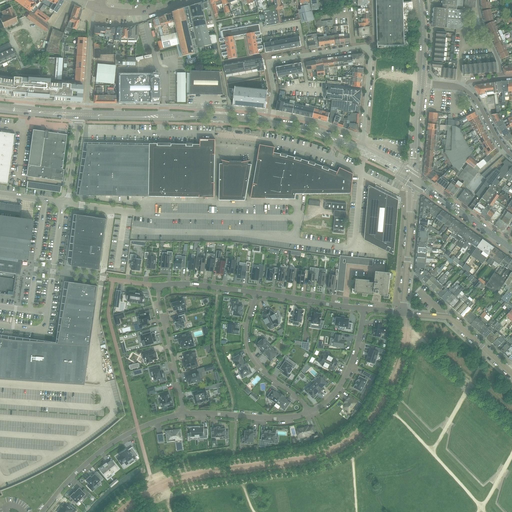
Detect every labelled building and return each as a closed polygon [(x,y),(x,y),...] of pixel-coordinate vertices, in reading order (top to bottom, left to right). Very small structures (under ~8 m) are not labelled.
[(14,0),(16,1),(29,11),(39,1),(40,0),(14,0)] [(53,3),(50,9),(57,13),(59,9),(60,8),(65,0),(64,0),(59,0),(56,6),(53,3)] [(210,9),(207,0),(202,2),(207,25),(214,24),(213,20),(211,15),(208,16),(206,9),(210,9)] [(223,4),(221,0),(210,0),(213,8),(214,15),(219,14),(225,13),(224,10),(218,11),(217,6),(223,4)] [(229,4),(227,0),(221,0),(223,4),(224,10),(225,13),(225,14),(230,12),(228,6),(226,7),(226,5),(229,4)] [(227,0),(229,4),(231,11),(233,17),(235,16),(236,16),(233,10),(241,7),(238,0),(227,0)] [(255,0),(256,1),(256,2),(257,6),(258,11),(264,10),(262,4),(261,0),(255,0)] [(274,0),(276,10),(281,9),(282,9),(283,8),(284,7),(283,5),(282,4),(281,4),(280,0),(274,0)] [(317,0),(314,0),(312,0),(311,1),(311,3),(312,11),(319,10),(317,0)] [(376,0),(378,50),(396,50),(398,45),(400,45),(400,49),(399,49),(408,49),(409,49),(410,49),(410,48),(411,48),(411,47),(411,46),(410,7),(408,7),(407,2),(403,3),(402,0),(376,0)] [(445,0),(445,5),(443,5),(442,8),(455,9),(455,6),(463,7),(463,0),(445,0)] [(207,25),(202,2),(189,6),(198,48),(200,47),(211,45),(217,43),(216,35),(209,36),(207,25)] [(312,11),(311,3),(301,7),(301,10),(298,10),(299,13),(301,20),(301,22),(314,20),(314,19),(314,18),(313,17),(312,11)] [(73,29),(76,30),(79,20),(83,9),(74,5),(70,16),(71,16),(66,29),(65,29),(65,30),(70,32),(73,29)] [(198,48),(189,6),(173,12),(178,33),(180,44),(183,56),(187,55),(188,59),(186,60),(187,65),(197,63),(195,57),(191,59),(190,55),(195,54),(195,55),(200,53),(198,48)] [(11,8),(10,8),(2,12),(3,15),(1,16),(2,18),(0,18),(4,28),(17,22),(11,8)] [(462,10),(455,9),(442,8),(437,8),(435,27),(461,30),(464,27),(466,14),(462,10)] [(38,9),(34,14),(46,23),(47,22),(50,18),(38,9)] [(281,9),(276,10),(268,12),(264,13),(266,26),(283,23),(283,20),(281,9)] [(369,14),(370,9),(358,9),(358,14),(362,14),(362,16),(358,16),(358,19),(361,19),(364,19),(364,14),(369,14)] [(25,16),(26,18),(28,19),(47,33),(49,25),(49,24),(47,22),(46,23),(34,14),(33,13),(33,14),(29,11),(25,16)] [(178,33),(173,12),(166,15),(171,35),(178,33)] [(301,20),(299,13),(295,14),(296,17),(283,20),(283,23),(301,20)] [(52,29),(48,42),(45,52),(59,54),(60,44),(63,34),(65,30),(65,29),(66,29),(71,16),(70,16),(67,15),(60,32),(52,29)] [(171,35),(166,15),(159,17),(164,36),(171,35)] [(164,36),(159,17),(153,19),(155,28),(159,27),(161,37),(164,36)] [(322,27),(321,22),(321,18),(314,19),(314,20),(315,28),(317,28),(322,27)] [(494,21),(486,25),(485,25),(487,28),(486,28),(487,29),(488,30),(496,26),(494,21)] [(138,38),(138,24),(128,28),(127,28),(127,40),(137,41),(138,38)] [(247,34),(260,32),(259,24),(238,28),(240,36),(247,34)] [(105,28),(95,26),(94,34),(99,35),(99,36),(104,37),(104,36),(104,33),(105,28)] [(498,31),(496,26),(488,30),(488,31),(488,32),(490,35),(498,31)] [(355,31),(355,37),(371,36),(370,27),(359,28),(358,30),(355,31)] [(127,40),(127,28),(121,28),(119,36),(120,36),(119,41),(120,42),(121,40),(127,40)] [(240,36),(238,28),(222,31),(223,38),(233,37),(240,36)] [(503,35),(501,30),(498,31),(490,35),(491,38),(491,39),(492,39),(492,40),(503,35)] [(261,35),(260,32),(247,34),(247,35),(247,36),(247,37),(248,39),(247,39),(248,39),(248,41),(256,40),(256,39),(255,36),(261,35)] [(180,44),(178,33),(171,35),(164,36),(161,37),(164,48),(177,45),(180,44)] [(317,34),(318,39),(320,47),(325,46),(323,34),(321,35),(321,33),(317,34)] [(505,40),(503,35),(492,40),(492,41),(493,42),(494,45),(502,41),(505,40)] [(233,38),(233,37),(223,38),(219,39),(220,42),(225,41),(226,45),(234,44),(234,42),(234,41),(233,40),(233,39),(233,38)] [(309,45),(308,42),(309,49),(319,47),(317,37),(314,38),(314,43),(311,43),(312,44),(309,45)] [(261,38),(256,39),(256,40),(248,41),(248,42),(248,41),(248,42),(248,43),(248,44),(249,44),(249,46),(249,48),(258,47),(257,46),(257,43),(262,42),(261,38)] [(505,46),(502,41),(494,45),(496,48),(495,48),(496,49),(496,50),(505,46)] [(234,44),(226,45),(220,46),(221,49),(226,48),(227,52),(235,51),(235,49),(235,48),(235,47),(235,46),(234,46),(234,45),(234,44)] [(263,45),(257,46),(258,47),(249,48),(249,49),(249,50),(250,50),(250,51),(250,53),(250,55),(259,54),(258,50),(263,49),(263,45)] [(507,51),(505,46),(496,50),(497,50),(496,51),(497,51),(497,52),(499,54),(507,51)] [(7,51),(11,60),(17,58),(13,49),(7,51)] [(2,53),(7,63),(11,60),(7,51),(2,53)] [(235,51),(227,52),(222,53),(222,56),(228,55),(228,59),(237,58),(237,57),(237,58),(237,57),(236,56),(236,54),(236,53),(236,52),(235,52),(235,51)] [(509,56),(507,51),(499,54),(500,57),(500,58),(500,59),(501,59),(501,60),(505,58),(508,56),(509,56)] [(62,59),(46,57),(45,65),(33,64),(32,76),(14,74),(8,74),(21,68),(17,58),(11,60),(7,63),(2,65),(0,65),(0,93),(8,95),(8,93),(12,93),(12,97),(26,98),(26,97),(49,99),(49,96),(54,97),(53,101),(82,103),(83,86),(70,85),(70,84),(61,84),(62,59)] [(257,60),(258,67),(258,69),(259,72),(264,71),(265,71),(265,70),(265,69),(264,66),(265,65),(265,63),(264,64),(263,60),(263,59),(263,58),(262,59),(261,59),(260,59),(259,59),(258,59),(257,60),(256,60),(257,60)] [(325,75),(323,59),(316,60),(317,69),(318,76),(325,75)] [(258,69),(258,67),(257,60),(256,60),(255,60),(254,61),(253,61),(250,61),(251,68),(252,70),(258,69)] [(252,70),(251,68),(250,61),(249,62),(249,61),(248,62),(247,62),(244,62),(245,69),(245,72),(252,70)] [(245,72),(245,69),(244,62),(243,62),(243,63),(242,63),(241,63),(240,63),(237,64),(238,70),(239,73),(245,72)] [(433,74),(435,76),(437,74),(441,78),(446,78),(447,69),(442,68),(442,63),(438,63),(433,62),(432,68),(436,71),(433,74)] [(115,66),(97,64),(95,82),(114,84),(115,66)] [(239,73),(238,70),(237,64),(236,64),(235,64),(234,64),(231,65),(232,71),(232,74),(239,73)] [(232,71),(231,65),(230,65),(229,65),(228,65),(227,65),(227,66),(224,66),(226,75),(232,74),(232,71)] [(220,72),(190,71),(190,73),(187,73),(187,94),(190,94),(223,95),(220,72)] [(177,73),(177,102),(186,102),(186,93),(186,73),(177,73)] [(158,75),(120,75),(120,102),(158,102),(158,97),(158,93),(158,85),(159,85),(159,82),(158,82),(158,75)] [(234,99),(233,105),(234,105),(239,106),(242,106),(244,106),(245,106),(247,107),(248,107),(250,107),(255,107),(255,108),(256,108),(256,107),(258,108),(261,108),(260,108),(261,108),(266,108),(266,109),(267,102),(267,101),(267,98),(268,98),(268,96),(268,93),(268,90),(267,82),(267,83),(242,87),(235,87),(235,88),(229,90),(229,89),(228,90),(230,99),(234,99)] [(493,92),(492,83),(483,84),(484,93),(486,93),(491,92),(493,92)] [(484,93),(483,84),(475,86),(474,88),(481,99),(487,97),(486,93),(484,93)] [(361,90),(326,87),(325,100),(332,100),(354,102),(353,104),(358,105),(360,105),(360,106),(361,90)] [(353,104),(354,102),(332,100),(331,107),(339,107),(338,110),(343,111),(345,112),(347,113),(351,113),(359,114),(360,105),(358,105),(353,104)] [(276,110),(283,112),(285,102),(278,101),(276,110)] [(312,118),(317,119),(320,110),(321,108),(315,107),(312,118)] [(339,107),(331,107),(330,122),(329,123),(332,124),(333,124),(336,116),(338,110),(339,107)] [(478,116),(476,112),(466,117),(459,121),(456,121),(455,126),(458,128),(461,126),(468,122),(478,116)] [(338,117),(336,116),(333,124),(337,126),(342,115),(339,114),(338,117)] [(497,115),(497,114),(496,114),(491,115),(495,123),(502,119),(500,114),(497,115)] [(481,121),(478,116),(468,122),(461,126),(458,128),(459,130),(470,124),(471,126),(481,121)] [(508,119),(508,117),(502,119),(495,123),(497,128),(505,124),(503,121),(508,119)] [(453,120),(449,120),(448,125),(448,129),(446,140),(446,144),(446,145),(445,149),(443,149),(443,153),(444,154),(445,157),(447,160),(448,163),(450,166),(451,168),(458,173),(461,168),(465,162),(471,154),(471,153),(472,153),(469,148),(463,137),(459,130),(458,128),(455,126),(456,121),(453,120)] [(483,126),(481,121),(471,126),(469,128),(470,130),(472,128),(474,131),(483,126)] [(350,124),(349,124),(348,129),(356,132),(358,131),(358,125),(350,124)] [(506,125),(506,124),(505,124),(497,128),(499,132),(500,133),(507,129),(505,125),(506,125)] [(485,130),(483,126),(474,131),(470,133),(473,137),(485,130)] [(509,132),(507,129),(500,133),(501,134),(504,137),(510,133),(511,132),(510,131),(509,132)] [(33,130),(32,135),(26,176),(62,181),(64,170),(62,170),(67,135),(48,132),(48,131),(45,131),(45,132),(33,130)] [(488,135),(485,130),(473,137),(472,138),(473,140),(477,138),(478,140),(488,135)] [(0,183),(8,184),(15,134),(10,134),(0,132),(0,183)] [(490,140),(488,135),(478,140),(474,143),(475,145),(479,143),(481,145),(490,140)] [(121,145),(97,145),(89,145),(78,196),(89,196),(135,197),(141,197),(149,197),(171,197),(175,197),(181,197),(185,197),(213,198),(214,198),(215,153),(215,148),(215,147),(215,141),(215,140),(214,140),(208,140),(207,140),(202,140),(202,139),(200,139),(200,141),(200,145),(193,145),(193,147),(186,147),(186,144),(171,144),(171,146),(157,146),(157,144),(135,144),(135,146),(121,145)] [(493,144),(490,140),(481,145),(479,146),(481,151),(484,150),(493,144)] [(496,148),(493,144),(484,150),(486,153),(485,153),(486,155),(487,156),(490,154),(492,152),(494,150),(496,148)] [(260,146),(259,152),(258,153),(259,153),(258,158),(251,199),(295,199),(296,194),(351,194),(351,196),(353,181),(353,175),(353,174),(352,173),(340,168),(339,169),(337,172),(329,169),(329,171),(322,169),(323,167),(316,164),(315,166),(308,164),(309,162),(302,159),(301,161),(294,160),(295,158),(288,156),(287,158),(280,156),(281,154),(274,153),(274,149),(275,149),(275,147),(273,147),(268,146),(267,146),(261,145),(260,145),(260,146)] [(471,154),(465,162),(468,164),(474,169),(476,165),(478,164),(471,159),(474,155),(471,153),(471,154)] [(489,175),(487,177),(485,179),(486,180),(483,184),(489,188),(491,186),(491,185),(495,189),(498,186),(504,178),(506,175),(511,166),(511,164),(506,159),(504,161),(502,163),(500,165),(497,167),(495,169),(493,171),(491,173),(489,175)] [(222,160),(222,161),(223,161),(223,164),(220,164),(219,200),(245,201),(251,164),(248,164),(249,161),(250,161),(248,161),(243,162),(242,162),(242,163),(237,164),(234,164),(229,163),(230,163),(230,162),(228,162),(223,161),(222,160)] [(474,169),(468,164),(464,170),(461,168),(458,173),(456,175),(459,178),(461,179),(464,181),(463,184),(453,196),(457,200),(462,192),(464,191),(478,172),(474,169)] [(438,165),(436,166),(434,167),(434,168),(424,167),(424,174),(425,176),(427,177),(432,171),(433,170),(438,168),(438,165)] [(458,173),(451,168),(450,169),(444,174),(441,177),(435,183),(445,191),(453,180),(456,175),(458,173)] [(433,171),(432,171),(427,177),(431,180),(436,174),(439,172),(438,170),(433,171)] [(440,172),(439,172),(436,174),(431,180),(435,183),(441,177),(444,174),(441,172),(440,172)] [(454,180),(453,180),(445,191),(449,194),(457,183),(454,181),(454,180)] [(27,181),(27,183),(26,188),(61,193),(62,186),(57,186),(27,181)] [(463,184),(458,181),(457,183),(449,194),(453,196),(463,184)] [(489,188),(483,184),(475,195),(478,196),(476,199),(475,198),(472,203),(469,208),(473,210),(473,211),(473,210),(489,188)] [(399,200),(374,188),(370,186),(369,185),(368,194),(365,234),(364,240),(371,243),(386,251),(394,255),(394,249),(398,209),(399,200)] [(480,216),(486,206),(494,194),(497,190),(495,189),(491,185),(491,186),(489,188),(473,210),(473,211),(480,215),(480,216)] [(511,185),(510,188),(505,185),(502,189),(503,190),(511,196),(511,194),(511,185)] [(500,193),(497,190),(494,194),(486,206),(480,216),(484,218),(490,209),(493,205),(494,203),(496,200),(498,198),(501,194),(500,193)] [(511,195),(511,196),(503,190),(501,194),(498,198),(503,202),(505,200),(508,201),(509,199),(511,200),(508,206),(511,208),(511,195)] [(463,193),(462,192),(457,200),(467,206),(471,200),(463,194),(463,193)] [(507,208),(496,200),(494,203),(502,208),(503,209),(505,210),(511,214),(511,208),(508,206),(507,208)] [(434,204),(428,201),(424,207),(426,208),(427,209),(427,212),(429,213),(430,211),(429,210),(434,204)] [(33,220),(32,220),(28,220),(28,219),(27,219),(24,219),(23,219),(20,219),(19,218),(15,218),(15,215),(16,215),(17,215),(18,215),(19,215),(19,216),(20,216),(20,214),(20,213),(20,211),(21,209),(20,209),(21,208),(21,207),(21,205),(19,205),(17,205),(16,205),(13,204),(10,204),(9,204),(8,204),(7,203),(7,204),(5,203),(4,203),(2,203),(1,203),(0,202),(0,293),(2,294),(3,294),(6,295),(7,295),(10,295),(13,296),(13,295),(13,294),(13,293),(13,291),(13,290),(14,288),(13,288),(14,287),(14,285),(14,284),(14,282),(15,282),(15,281),(14,281),(15,280),(15,278),(15,277),(16,274),(19,275),(20,269),(20,267),(20,265),(21,265),(21,260),(22,260),(27,261),(27,260),(28,257),(28,256),(28,253),(29,253),(29,252),(28,252),(29,249),(29,248),(30,245),(30,244),(30,241),(30,240),(31,237),(31,236),(31,233),(32,232),(31,232),(32,229),(32,228),(32,225),(33,225),(33,224),(33,221),(33,220)] [(347,204),(325,202),(325,210),(346,212),(347,204)] [(491,224),(493,225),(498,218),(501,214),(502,211),(503,209),(502,208),(494,203),(493,205),(495,207),(494,209),(497,210),(489,222),(491,224)] [(430,214),(432,216),(433,214),(433,213),(438,207),(434,204),(429,210),(430,211),(429,213),(430,214)] [(432,216),(436,218),(442,210),(438,207),(433,213),(433,214),(432,216)] [(492,209),(490,209),(484,218),(489,222),(497,210),(494,209),(492,211),(491,210),(492,209)] [(511,214),(505,210),(503,209),(502,211),(501,214),(505,216),(511,221),(511,218),(511,214)] [(446,214),(442,210),(436,218),(438,220),(435,224),(438,226),(446,214)] [(451,216),(446,214),(438,226),(440,227),(443,223),(445,225),(451,216)] [(498,218),(508,225),(511,221),(505,216),(501,214),(498,218)] [(70,265),(70,266),(71,266),(71,265),(76,266),(100,270),(107,219),(83,216),(76,215),(75,215),(75,216),(76,216),(75,222),(75,223),(74,229),(74,230),(74,236),(73,236),(73,237),(73,244),(72,244),(73,244),(72,251),(71,258),(71,265),(70,265)] [(451,216),(445,225),(442,228),(443,228),(439,232),(439,233),(441,235),(447,226),(449,228),(455,220),(451,216)] [(335,217),(333,233),(344,234),(345,218),(335,217)] [(504,231),(508,225),(498,218),(493,225),(502,231),(504,231)] [(428,220),(420,219),(419,224),(427,229),(428,220)] [(459,223),(455,220),(449,228),(448,230),(452,233),(459,223)] [(464,226),(459,223),(452,233),(451,234),(449,237),(451,239),(452,237),(455,239),(464,226)] [(427,229),(419,224),(419,232),(428,233),(429,234),(430,234),(430,230),(428,229),(427,229)] [(468,229),(464,226),(455,239),(451,243),(454,245),(457,240),(460,241),(462,238),(468,229)] [(473,232),(468,229),(462,238),(460,241),(457,245),(461,249),(463,247),(473,232)] [(478,236),(473,232),(463,247),(465,249),(467,246),(469,243),(472,244),(478,236)] [(482,239),(478,236),(472,244),(469,248),(472,249),(474,246),(476,248),(482,239)] [(488,243),(482,239),(476,248),(471,255),(477,260),(488,243)] [(494,248),(488,243),(477,260),(483,264),(488,256),(494,248)] [(499,251),(494,248),(488,256),(490,258),(487,262),(489,264),(489,263),(499,251)] [(167,256),(162,256),(161,267),(169,267),(169,263),(170,261),(173,262),(173,252),(167,251),(167,253),(167,256)] [(218,268),(217,273),(223,274),(225,262),(220,261),(221,251),(216,251),(214,267),(218,268)] [(506,256),(503,254),(499,251),(489,263),(489,264),(489,265),(491,266),(495,262),(499,265),(501,263),(506,256)] [(145,252),(145,258),(148,259),(147,268),(155,269),(156,257),(148,256),(148,253),(145,252)] [(140,271),(142,259),(136,259),(136,255),(131,254),(130,260),(133,261),(131,270),(140,271)] [(206,259),(205,264),(207,264),(206,270),(213,271),(214,260),(210,259),(211,254),(206,254),(206,259)] [(182,267),(185,268),(186,257),(182,256),(182,259),(176,259),(175,262),(174,262),(174,269),(179,269),(179,268),(182,268),(182,267)] [(511,259),(506,256),(499,265),(502,267),(500,269),(500,270),(498,272),(500,274),(501,271),(503,270),(503,269),(505,267),(511,259)] [(188,269),(195,270),(196,259),(190,258),(189,265),(188,269)] [(204,271),(205,264),(206,259),(199,258),(198,270),(204,271)] [(226,258),(226,264),(228,264),(227,272),(234,273),(235,261),(229,260),(230,258),(226,258)] [(507,269),(501,277),(495,272),(487,284),(485,286),(496,295),(500,289),(502,287),(511,272),(511,260),(511,259),(505,267),(507,269)] [(239,266),(237,278),(245,279),(246,272),(249,272),(251,262),(247,262),(246,267),(239,266)] [(465,264),(464,265),(462,268),(468,273),(471,268),(465,264)] [(264,266),(260,265),(259,270),(253,269),(251,279),(258,280),(259,277),(263,278),(264,266)] [(279,267),(278,281),(284,282),(285,271),(288,272),(289,269),(289,268),(279,267)] [(433,268),(425,267),(425,269),(418,277),(422,280),(431,269),(432,269),(433,268)] [(439,269),(437,267),(433,271),(432,269),(431,269),(422,280),(426,283),(439,269)] [(268,269),(266,280),(267,280),(267,281),(272,282),(272,281),(273,274),(274,274),(274,273),(277,273),(278,268),(273,268),(273,269),(268,269)] [(294,277),(298,277),(299,271),(299,269),(295,268),(295,270),(289,269),(288,272),(287,282),(293,283),(294,277)] [(425,269),(415,268),(415,273),(416,274),(418,277),(425,269)] [(443,269),(441,268),(439,269),(426,283),(429,287),(437,279),(436,278),(435,279),(434,278),(443,269)] [(299,271),(297,283),(303,284),(304,278),(308,279),(309,270),(305,270),(305,272),(299,271)] [(390,273),(384,272),(376,271),(375,281),(379,282),(378,283),(375,283),(369,282),(369,280),(356,279),(355,289),(355,293),(357,293),(362,293),(367,294),(374,295),(374,296),(380,297),(380,295),(382,295),(384,296),(388,296),(388,294),(390,279),(390,273)] [(338,280),(338,273),(336,272),(335,276),(329,275),(328,287),(334,288),(335,280),(338,280)] [(511,272),(502,287),(500,289),(506,293),(511,288),(509,287),(511,281),(511,272)] [(447,275),(445,274),(438,281),(437,280),(437,279),(429,287),(433,290),(444,278),(447,275)] [(446,280),(444,278),(433,290),(437,294),(444,287),(442,285),(446,280)] [(487,284),(479,278),(477,280),(481,283),(485,286),(487,284)] [(481,283),(477,280),(475,283),(473,285),(477,289),(479,286),(481,283)] [(0,338),(0,379),(84,385),(89,346),(93,315),(97,286),(74,283),(68,283),(68,282),(68,283),(67,289),(66,290),(67,290),(66,296),(65,296),(65,297),(66,297),(64,304),(63,311),(62,318),(61,318),(62,318),(60,325),(59,332),(58,339),(57,339),(57,340),(58,340),(57,344),(51,343),(50,343),(44,343),(44,342),(43,342),(43,343),(36,342),(29,342),(29,341),(29,342),(22,341),(15,341),(15,340),(14,340),(14,341),(8,340),(8,339),(7,339),(7,340),(1,339),(1,338),(0,338),(0,339),(0,338)] [(448,286),(446,284),(444,287),(437,294),(441,298),(448,290),(446,288),(448,286)] [(511,288),(506,293),(501,299),(505,302),(507,304),(509,302),(511,297),(511,288)] [(450,292),(448,290),(441,298),(445,301),(455,291),(453,289),(450,292)] [(445,301),(449,305),(456,297),(460,294),(461,292),(457,289),(455,291),(445,301)] [(129,293),(128,301),(131,302),(131,303),(141,304),(141,303),(142,303),(143,302),(144,299),(143,299),(143,298),(144,296),(142,295),(140,295),(140,294),(136,293),(136,294),(129,293)] [(463,296),(460,294),(456,297),(449,305),(452,308),(463,296)] [(468,298),(464,295),(463,296),(452,308),(456,311),(468,298)] [(473,300),(469,297),(468,298),(456,311),(460,314),(473,300)] [(474,299),(473,300),(460,314),(464,318),(470,311),(471,309),(470,307),(476,300),(474,299)] [(172,304),(171,304),(172,308),(173,307),(174,308),(174,310),(177,310),(178,314),(187,312),(185,307),(186,307),(185,306),(187,305),(186,302),(184,302),(184,300),(180,301),(180,300),(176,302),(176,303),(172,303),(172,304)] [(234,311),(233,315),(242,316),(242,312),(243,305),(238,304),(239,301),(232,300),(231,304),(232,304),(232,307),(231,310),(233,310),(233,311),(234,311)] [(480,308),(478,306),(472,313),(470,311),(464,318),(468,321),(474,315),(480,308)] [(492,308),(490,306),(487,310),(486,309),(484,311),(484,312),(480,316),(480,317),(479,319),(474,315),(468,321),(475,328),(485,316),(489,312),(492,308)] [(269,308),(266,310),(275,328),(279,326),(276,320),(277,319),(275,314),(272,315),(269,308)] [(275,328),(266,310),(262,312),(266,319),(264,320),(266,325),(268,324),(271,330),(275,328)] [(303,311),(295,310),(294,319),(291,318),(290,323),(293,324),(294,321),(296,321),(296,322),(299,323),(299,322),(301,322),(302,316),(303,316),(304,311),(303,311)] [(150,325),(149,321),(151,320),(150,316),(151,316),(149,311),(145,312),(146,314),(145,314),(140,315),(141,315),(137,316),(139,323),(134,325),(135,331),(142,329),(142,327),(150,325)] [(319,329),(322,329),(324,321),(321,321),(321,319),(321,318),(322,314),(317,313),(312,312),(312,316),(310,315),(309,321),(311,322),(311,323),(315,324),(315,325),(319,326),(319,329)] [(176,325),(177,329),(185,327),(184,322),(183,322),(182,318),(185,318),(184,314),(178,316),(179,319),(175,320),(175,322),(175,323),(176,325)] [(349,323),(349,319),(345,319),(345,317),(341,316),(341,318),(336,317),(335,325),(345,327),(344,330),(351,331),(352,323),(349,323)] [(487,317),(485,316),(475,328),(478,331),(486,323),(490,319),(487,317)] [(494,322),(492,320),(488,324),(486,323),(478,331),(482,334),(492,324),(494,322)] [(499,323),(497,322),(494,326),(492,324),(482,334),(486,338),(499,323)] [(486,338),(497,348),(505,339),(507,337),(506,336),(505,338),(502,336),(497,332),(502,326),(499,323),(486,338)] [(235,334),(239,334),(239,331),(237,330),(238,326),(236,325),(228,324),(227,333),(235,334)] [(382,327),(382,325),(375,324),(374,327),(373,331),(374,331),(373,336),(380,337),(381,333),(385,333),(386,327),(382,327)] [(143,346),(146,345),(154,343),(153,342),(156,341),(155,336),(154,336),(154,334),(151,335),(150,329),(142,331),(143,335),(141,336),(142,341),(143,346)] [(182,347),(186,346),(186,348),(190,347),(190,345),(194,344),(192,336),(190,337),(189,333),(179,336),(180,339),(179,340),(180,344),(181,347),(182,347)] [(333,346),(343,348),(344,340),(342,340),(342,335),(336,335),(335,339),(334,339),(333,346)] [(511,338),(508,336),(507,337),(505,339),(497,348),(500,351),(511,338)] [(260,351),(263,353),(271,346),(267,342),(267,341),(264,337),(257,344),(256,345),(259,348),(259,347),(262,349),(260,351)] [(511,337),(511,338),(500,351),(504,354),(511,344),(511,337)] [(302,342),(301,348),(308,351),(309,343),(302,342)] [(274,351),(271,346),(263,353),(265,356),(266,355),(269,357),(268,358),(270,361),(271,360),(278,354),(275,350),(274,351)] [(368,354),(368,355),(366,360),(367,360),(366,361),(374,364),(378,352),(381,353),(382,349),(376,348),(375,351),(370,349),(369,353),(368,353),(368,354)] [(157,359),(156,352),(154,353),(153,349),(142,352),(144,359),(145,358),(146,359),(147,363),(153,362),(152,360),(157,359)] [(192,353),(183,355),(185,363),(184,363),(184,364),(183,364),(184,367),(185,367),(185,369),(190,368),(191,367),(191,366),(194,365),(194,366),(195,366),(198,365),(196,358),(197,358),(195,352),(192,353)] [(328,357),(322,353),(320,358),(337,367),(339,364),(332,360),(334,358),(329,355),(328,357)] [(235,363),(238,368),(247,363),(245,360),(244,361),(242,357),(243,357),(241,354),(231,359),(234,364),(235,363)] [(285,355),(279,363),(279,364),(280,363),(283,365),(280,369),(284,371),(283,373),(282,374),(288,378),(291,375),(290,374),(294,367),(286,361),(288,358),(285,355)] [(337,367),(320,358),(318,362),(324,365),(323,366),(328,369),(329,367),(336,370),(337,367)] [(248,366),(247,363),(238,368),(240,373),(240,374),(242,378),(252,373),(250,370),(249,370),(247,367),(248,366)] [(150,370),(151,374),(153,373),(155,381),(159,380),(160,381),(160,382),(166,380),(165,375),(162,376),(160,369),(158,370),(157,368),(150,370)] [(304,379),(310,375),(307,370),(301,375),(304,379)] [(203,376),(202,372),(196,374),(195,374),(193,374),(193,375),(186,377),(188,382),(188,381),(189,384),(192,383),(192,384),(194,384),(194,383),(196,382),(196,383),(200,382),(199,381),(201,381),(200,377),(203,376)] [(318,380),(314,384),(321,391),(324,388),(323,387),(325,385),(326,386),(328,383),(328,382),(321,375),(317,379),(318,380)] [(354,387),(353,388),(354,388),(359,391),(359,392),(362,394),(365,389),(363,388),(367,381),(367,380),(360,376),(359,376),(359,377),(360,377),(358,381),(357,381),(357,382),(357,383),(356,383),(354,388),(354,387)] [(321,391),(314,384),(310,388),(309,387),(306,391),(312,398),(313,398),(316,396),(315,395),(318,392),(319,393),(321,391)] [(271,400),(276,403),(282,395),(279,393),(278,394),(275,392),(276,391),(273,389),(267,397),(271,400)] [(195,399),(194,400),(195,402),(196,403),(196,404),(202,402),(202,403),(203,403),(203,402),(208,400),(208,398),(211,397),(209,390),(202,392),(202,391),(198,392),(198,393),(194,394),(195,398),(194,398),(195,399)] [(256,391),(253,394),(259,400),(262,397),(256,391)] [(168,407),(173,406),(171,399),(170,400),(169,397),(170,397),(169,393),(160,395),(162,401),(161,401),(162,407),(168,406),(168,407)] [(285,397),(282,395),(276,403),(281,407),(280,407),(284,410),(291,402),(288,399),(287,400),(284,398),(285,397)] [(358,401),(350,395),(348,398),(344,403),(346,405),(344,408),(345,409),(344,411),(350,415),(355,409),(353,408),(358,401)] [(200,426),(187,427),(190,427),(190,433),(188,433),(188,441),(188,437),(199,436),(200,439),(208,438),(208,429),(204,429),(204,428),(200,429),(200,427),(200,426)] [(212,437),(220,437),(221,439),(228,439),(228,431),(225,431),(225,429),(222,430),(222,427),(215,428),(212,428),(212,437)] [(299,438),(310,435),(310,434),(314,433),(312,427),(308,428),(308,427),(297,429),(299,438)] [(245,432),(245,437),(243,436),(242,443),(250,444),(250,442),(253,442),(253,438),(256,438),(256,430),(253,430),(247,429),(246,432),(245,432)] [(166,431),(166,433),(166,434),(168,442),(174,441),(175,440),(176,440),(177,447),(180,447),(181,450),(183,450),(182,441),(180,430),(173,431),(173,430),(172,430),(172,431),(171,431),(171,430),(166,431)] [(260,439),(259,447),(263,447),(264,447),(265,442),(270,443),(277,443),(278,443),(278,437),(278,436),(276,436),(276,434),(272,434),(273,431),(266,431),(262,431),(262,440),(260,439)] [(121,457),(117,459),(121,464),(124,462),(126,464),(128,463),(129,465),(134,461),(133,459),(135,458),(138,456),(132,447),(129,450),(128,451),(126,449),(119,454),(121,457)] [(101,468),(99,469),(106,477),(111,473),(111,474),(112,473),(114,472),(117,469),(111,461),(107,464),(107,463),(106,463),(103,465),(103,466),(102,467),(101,468)] [(90,476),(86,480),(89,484),(88,486),(90,489),(97,483),(100,480),(100,481),(103,479),(97,472),(94,475),(91,478),(91,477),(90,476)] [(73,493),(70,497),(76,503),(82,497),(84,499),(89,494),(84,489),(82,491),(79,489),(74,494),(73,493)] [(60,508),(57,511),(58,511),(57,511),(70,511),(72,510),(74,511),(77,510),(69,503),(67,506),(65,504),(63,506),(62,506),(61,507),(61,508),(60,509),(60,508)]
